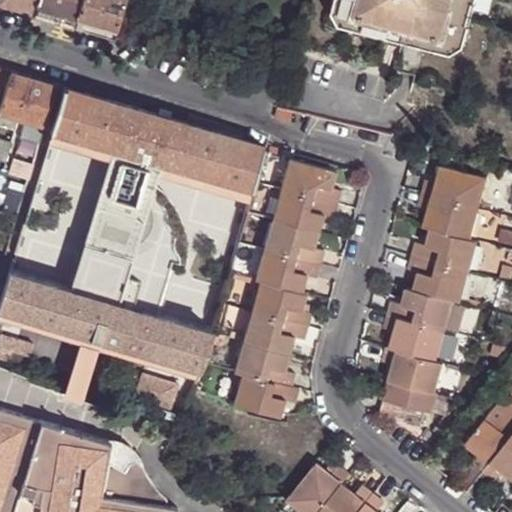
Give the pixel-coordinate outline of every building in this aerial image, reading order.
[(0,0),(0,1),(36,12),(39,0),(0,0)] [(39,0),(36,12),(74,23),(81,0),(39,0)] [(81,0),(74,23),(113,35),(123,0),(81,0)] [(334,0),(332,11),(339,24),(451,54),(462,45),(473,0),(334,0)] [(43,123),(55,83),(11,69),(0,106),(0,109),(18,115),(26,117),(43,123)] [(153,159),(165,116),(65,85),(53,128),(153,159)] [(18,115),(0,109),(0,123),(14,128),(18,115)] [(263,145),(262,145),(165,116),(153,159),(252,188),(263,145)] [(38,142),(43,123),(26,117),(21,137),(38,142)] [(247,206),(252,188),(153,159),(53,128),(48,145),(56,148),(59,136),(71,140),(69,146),(134,165),(135,161),(147,164),(147,168),(225,191),(226,187),(243,191),(238,204),(247,206)] [(48,145),(38,175),(47,178),(56,148),(48,145)] [(277,192),(336,208),(340,196),(329,193),(334,173),(286,160),(277,192)] [(135,161),(134,165),(132,173),(144,176),(147,168),(147,164),(135,161)] [(26,182),(29,171),(14,166),(11,177),(26,182)] [(419,197),(478,213),(486,182),(437,169),(432,187),(423,184),(419,197)] [(111,239),(93,297),(95,298),(110,302),(126,306),(145,243),(155,247),(167,206),(114,190),(112,194),(76,183),(63,225),(111,239)] [(333,222),(336,208),(277,192),(269,222),(317,235),(322,219),(333,222)] [(15,216),(20,196),(7,193),(1,213),(15,216)] [(470,244),(478,213),(419,197),(415,211),(425,214),(421,231),(427,233),(470,244)] [(238,236),(247,206),(238,204),(230,233),(238,236)] [(312,253),(317,235),(269,222),(261,252),(319,269),(323,256),(312,253)] [(476,246),(470,244),(427,233),(423,249),(413,247),(410,260),(468,277),(476,246)] [(316,282),(319,269),(261,252),(253,282),(256,284),(302,296),(306,279),(316,282)] [(460,307),(468,277),(410,260),(406,274),(415,277),(411,293),(452,305),(460,307)] [(0,304),(0,311),(98,340),(110,302),(95,298),(93,297),(50,283),(9,272),(0,304)] [(134,309),(192,326),(200,300),(142,283),(134,309)] [(305,297),(302,296),(256,284),(248,315),(307,331),(310,318),(300,315),(305,297)] [(444,335),(452,305),(411,293),(404,292),(399,309),(388,306),(385,319),(444,335)] [(207,352),(212,332),(192,326),(134,309),(126,306),(110,302),(98,340),(197,370),(207,352)] [(0,324),(191,382),(197,370),(98,340),(0,311),(0,324)] [(303,345),(307,331),(248,315),(240,346),(288,359),(293,342),(303,345)] [(436,366),(444,335),(385,319),(381,333),(390,335),(385,352),(436,366)] [(0,361),(12,366),(18,350),(15,341),(0,336),(0,361)] [(284,377),(288,359),(240,346),(231,376),(239,378),(289,392),(293,380),(284,377)] [(443,368),(436,366),(385,352),(382,366),(390,369),(385,386),(435,400),(443,368)] [(298,394),(289,392),(239,378),(231,409),(279,422),(283,406),(295,409),(298,394)] [(429,419),(435,400),(385,386),(380,406),(423,417),(429,419)] [(113,436),(0,400),(0,511),(35,511),(40,480),(105,489),(113,436)] [(419,432),(423,417),(380,406),(376,420),(419,432)] [(488,468),(511,437),(511,421),(496,409),(464,449),(488,468)] [(511,437),(488,468),(511,487),(511,437)] [(465,498),(482,475),(471,466),(453,489),(465,498)] [(290,511),(321,511),(341,488),(347,480),(335,471),(329,478),(313,467),(283,506),(290,511)] [(494,484),(482,475),(465,498),(476,507),(494,484)] [(178,511),(180,500),(105,489),(40,480),(35,511),(178,511)] [(354,498),(341,488),(321,511),(358,511),(370,498),(360,491),(354,498)] [(379,511),(382,508),(370,498),(358,511),(379,511)]
